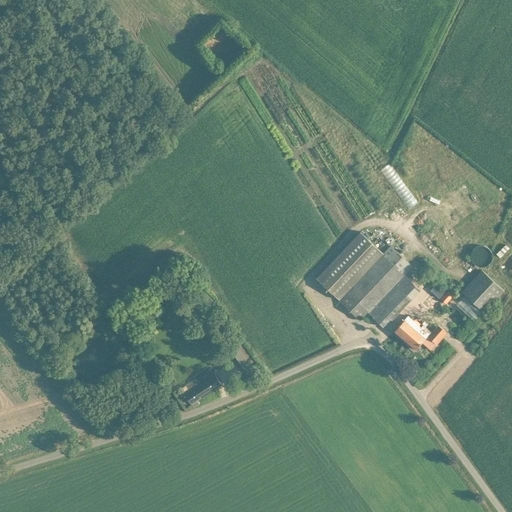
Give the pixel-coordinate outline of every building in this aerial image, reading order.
[(196,74),(191,82),(197,86),(202,77),(196,74)] [(417,213),(427,205),(396,165),(386,173),(417,213)] [(384,254),(361,232),(316,278),(360,320),(368,312),(383,327),(391,318),(392,320),(420,291),(405,276),(412,268),(390,247),(384,254)] [(511,244),(502,237),(493,250),(505,259),(511,249),(511,244)] [(481,269),(462,292),(485,312),(504,289),(481,269)] [(448,292),(440,300),(445,305),(453,297),(448,292)] [(395,330),(398,333),(400,335),(398,337),(407,344),(414,336),(412,334),(416,330),(417,331),(421,327),(408,316),(395,330)] [(423,325),(421,327),(417,331),(416,330),(412,334),(414,336),(407,344),(413,350),(415,348),(416,349),(423,341),(432,348),(436,344),(447,332),(438,324),(431,332),(423,325)] [(251,365),(237,344),(228,351),(241,371),(251,365)] [(221,384),(210,368),(194,379),(196,382),(193,384),(195,388),(185,395),(193,407),(199,403),(197,400),(221,384)]
